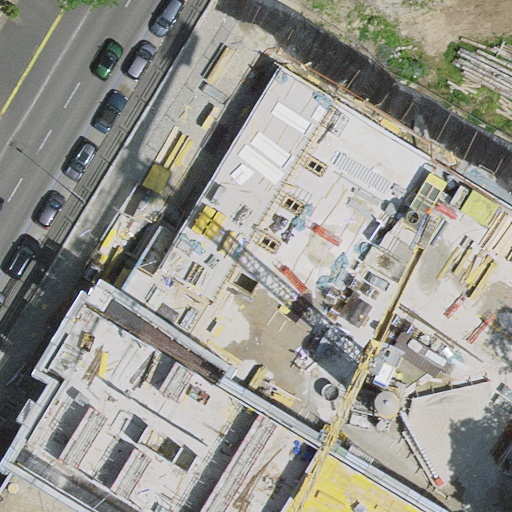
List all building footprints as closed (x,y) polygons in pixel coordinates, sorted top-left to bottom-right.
[(373,125),(446,0),(294,0),(260,57),(276,67),(373,125)] [(479,188),(511,133),(511,35),(453,0),(446,0),(373,125),(479,188)] [(511,133),(479,188),(511,207),(511,133)] [(136,511),(284,511),(322,449),(241,400),(102,316),(85,306),(45,373),(62,384),(25,445),(136,511)] [(322,449),(284,511),(426,511),(379,483),(360,472),(322,449)]
